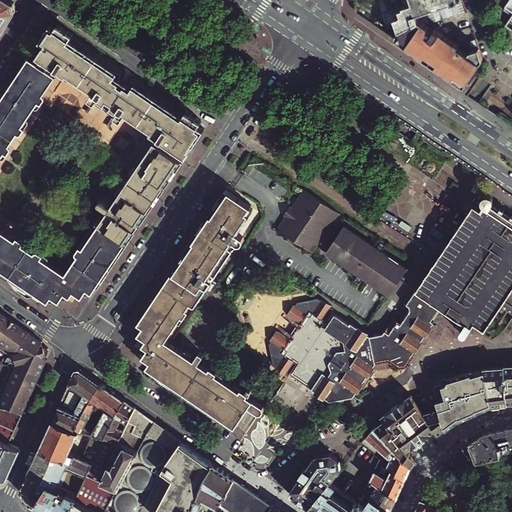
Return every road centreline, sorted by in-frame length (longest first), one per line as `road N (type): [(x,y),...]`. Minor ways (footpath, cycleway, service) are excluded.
road 1 (residential): [(83,354),(299,35)]
road 2 (residential): [(270,489),(297,454),(339,435),(421,364),(511,344)]
road 3 (primary): [(299,35),(511,179)]
road 4 (primary): [(511,149),(314,14)]
road 5 (residential): [(270,489),(83,354)]
road 6 (residential): [(1,506),(76,348)]
